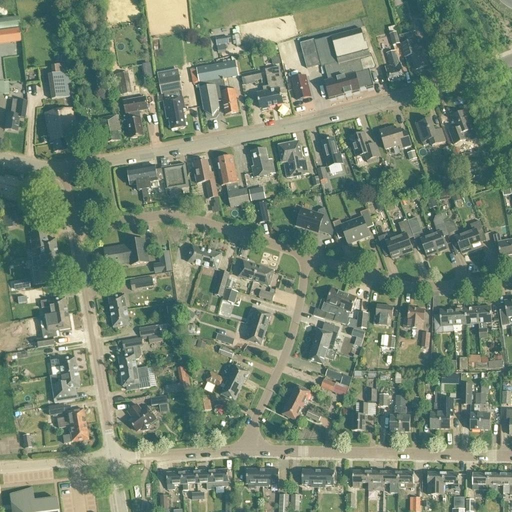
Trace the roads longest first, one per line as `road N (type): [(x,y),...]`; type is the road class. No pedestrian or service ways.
road 1 (unclassified): [(63,170),(273,132),(405,99),(511,59)]
road 2 (residential): [(252,449),(511,456)]
road 3 (residential): [(307,256),(193,219),(157,216),(74,229)]
road 4 (residential): [(114,458),(74,229)]
road 5 (residential): [(511,277),(391,283),(307,256)]
road 6 (residential): [(252,449),(296,321),(307,256)]
road 7 (residential): [(114,458),(252,449)]
